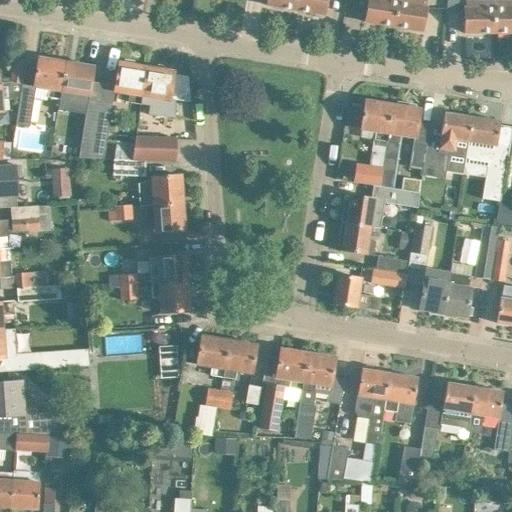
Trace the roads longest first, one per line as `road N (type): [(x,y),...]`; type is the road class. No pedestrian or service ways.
road 1 (unclassified): [(205,40),(220,294),(232,311),(297,321)]
road 2 (unclassified): [(297,321),(337,61)]
road 3 (residential): [(511,358),(297,321)]
road 4 (residential): [(205,40),(0,6)]
road 5 (residential): [(337,61),(205,40)]
road 6 (residential): [(466,83),(337,61)]
